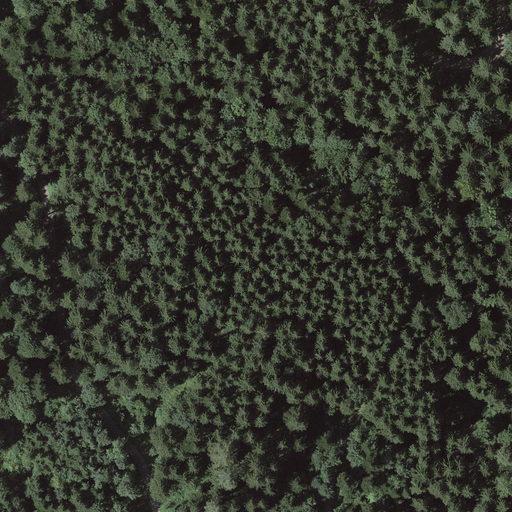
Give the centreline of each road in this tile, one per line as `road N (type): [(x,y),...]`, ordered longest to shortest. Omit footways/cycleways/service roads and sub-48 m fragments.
road 1 (track): [(0,97),(43,192),(67,364),(91,403),(140,452),(153,511)]
road 2 (track): [(370,0),(427,55),(451,64),(503,48),(508,0)]
